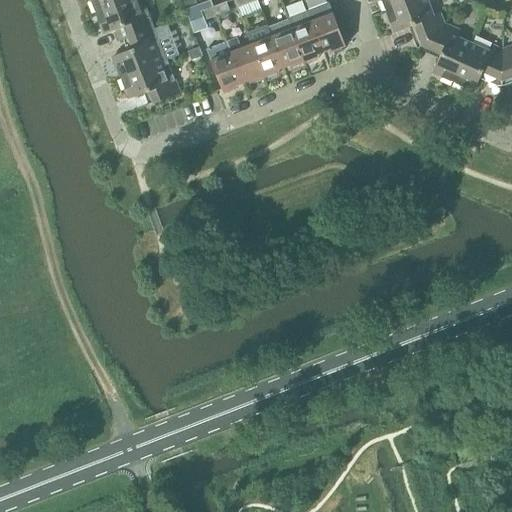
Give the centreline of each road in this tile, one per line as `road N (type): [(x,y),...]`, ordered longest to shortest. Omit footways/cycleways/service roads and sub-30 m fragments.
road 1 (primary): [(0,501),(511,302)]
road 2 (track): [(154,511),(65,301),(0,62)]
road 3 (residential): [(378,66),(141,155),(121,145),(66,0)]
road 4 (residential): [(511,138),(384,82),(378,66)]
